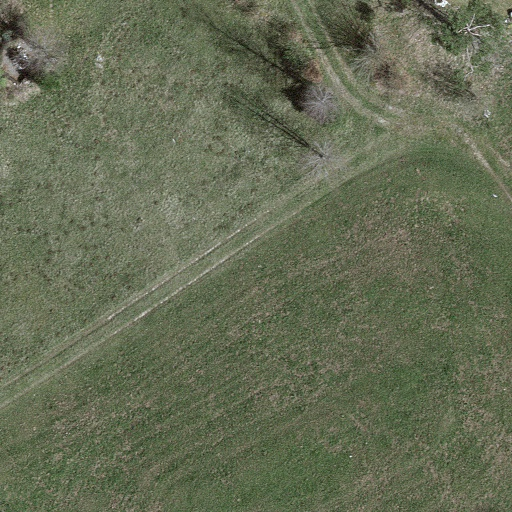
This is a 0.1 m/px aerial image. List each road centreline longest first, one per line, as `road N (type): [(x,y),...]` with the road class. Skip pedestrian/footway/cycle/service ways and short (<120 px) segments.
road 1 (track): [(398,132),(0,399)]
road 2 (track): [(511,191),(478,146),(447,134),(398,132),(353,109),(291,0)]
